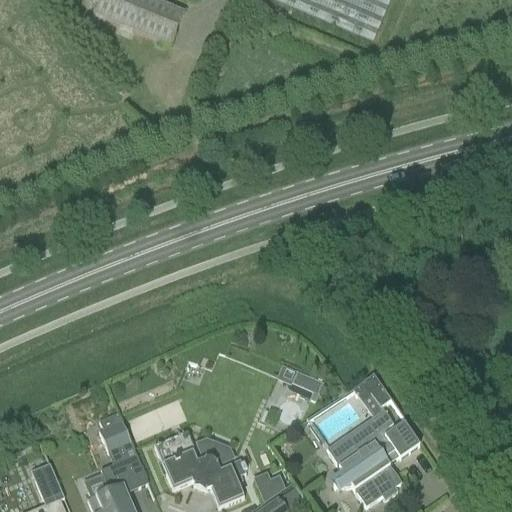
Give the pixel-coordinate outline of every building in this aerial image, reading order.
[(101,0),(94,18),(168,49),(182,16),(143,0),(101,0)] [(257,0),(371,48),(391,0),(257,0)] [(307,379),(302,392),(312,397),(309,404),(315,407),(324,386),(307,379)] [(372,402),(380,412),(390,405),(373,380),(352,394),(356,399),(357,400),(359,402),(360,403),(363,404),(366,404),(368,404),(370,403),(372,402)] [(419,451),(403,428),(390,437),(387,433),(392,430),(383,416),(326,455),(340,476),(337,479),(335,484),(336,487),(332,491),(334,493),(338,490),(342,493),(347,493),(351,491),(364,511),(366,511),(381,502),(383,506),(396,497),(394,493),(401,488),(388,470),(398,463),(399,464),(419,451)] [(90,503),(87,505),(89,511),(131,511),(126,498),(148,489),(140,470),(118,417),(99,426),(103,435),(99,437),(113,470),(100,475),(102,479),(108,495),(90,503)] [(186,437),(152,452),(159,467),(158,468),(163,480),(165,479),(172,495),(192,487),(194,490),(192,493),(205,498),(206,495),(209,493),(217,511),(220,511),(236,505),(243,503),(237,488),(235,483),(245,479),(239,465),(229,470),(218,474),(216,470),(217,468),(204,464),(203,465),(199,467),(194,455),(186,437)] [(62,511),(59,505),(64,503),(49,469),(37,474),(34,483),(45,510),(40,511),(62,511)] [(256,489),(254,489),(262,509),(264,508),(275,500),(269,484),(256,489)] [(264,511),(296,511),(305,506),(296,492),(278,504),(278,503),(264,511)]
